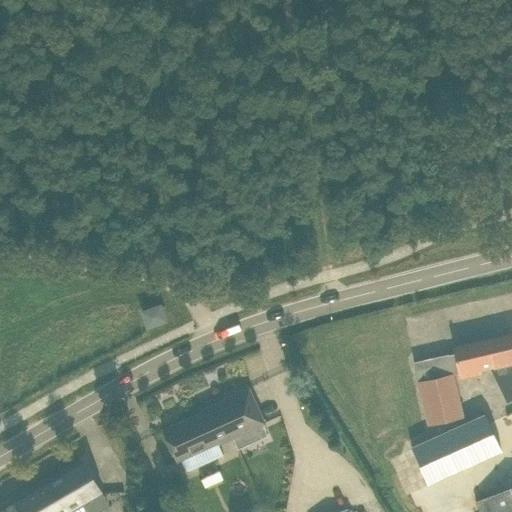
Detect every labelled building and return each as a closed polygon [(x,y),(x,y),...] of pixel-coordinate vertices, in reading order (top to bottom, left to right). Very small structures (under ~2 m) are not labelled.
[(142,312),(147,326),(164,320),(159,306),(142,312)] [(511,365),(510,361),(511,360),(511,344),(491,349),(489,339),(453,347),(460,377),(481,372),(480,369),(489,366),(507,403),(511,401),(511,365)] [(416,381),(427,425),(463,417),(453,372),(416,381)] [(176,461),(180,459),(186,472),(223,454),(219,444),(264,422),(248,388),(199,411),(200,412),(162,430),(176,461)] [(411,444),(428,483),(499,451),(482,412),(411,444)] [(82,460),(0,508),(0,511),(67,511),(101,493),(82,460)] [(511,511),(511,483),(475,501),(479,511),(511,511)]
